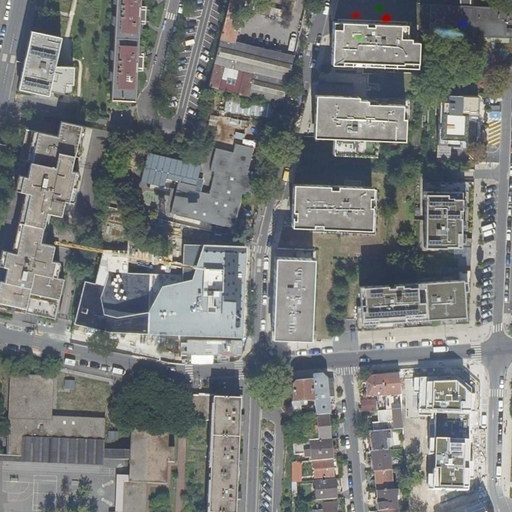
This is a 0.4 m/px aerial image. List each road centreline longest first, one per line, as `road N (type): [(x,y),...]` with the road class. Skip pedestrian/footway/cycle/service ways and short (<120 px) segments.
road 1 (residential): [(257,366),(264,251),(322,0)]
road 2 (residential): [(497,347),(511,78)]
road 3 (residential): [(257,366),(173,371),(0,332)]
road 4 (residential): [(497,347),(499,511)]
road 5 (residential): [(348,357),(361,511)]
road 6 (residential): [(497,347),(348,357)]
road 7 (residential): [(251,511),(257,366)]
